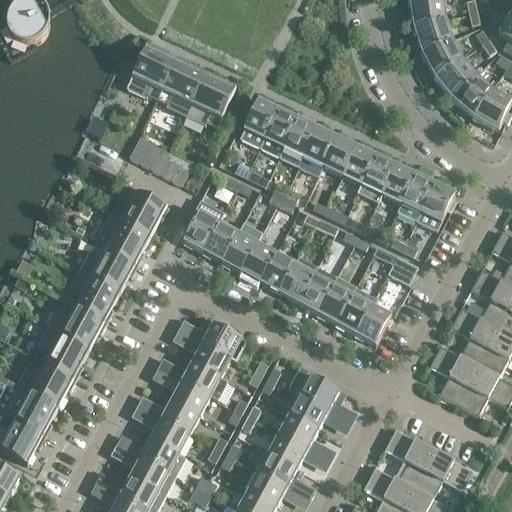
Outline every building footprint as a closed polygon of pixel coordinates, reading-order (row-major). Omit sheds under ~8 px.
[(409,4),(413,31),(447,24),(444,3),(409,4)] [(469,19),(478,17),(475,5),(466,7),(469,19)] [(34,48),(37,47),(39,46),(41,44),(43,43),(45,41),(46,39),(48,36),(49,34),(49,31),(50,29),(50,26),(50,25),(49,24),(49,21),(48,20),(45,14),(44,13),(43,11),(41,10),(38,8),(36,7),(33,6),(31,6),(28,6),(26,6),(23,7),(20,7),(18,8),(16,10),(14,12),(12,13),(10,16),(9,18),(8,20),(7,23),(7,26),(7,27),(7,30),(7,32),(8,35),(9,37),(11,39),(11,40),(13,42),(15,44),(17,46),(20,47),(24,48),(26,49),(30,49),(31,48),(34,48)] [(478,17),(469,19),(472,31),(480,29),(478,17)] [(503,54),(503,55),(511,59),(511,20),(509,19),(499,38),(509,44),(503,54)] [(447,24),(413,31),(421,58),(453,44),(447,24)] [(475,40),(482,50),(490,45),(483,35),(475,40)] [(421,58),(435,82),(464,63),(453,44),(421,58)] [(490,45),(482,50),(489,61),(497,56),(490,45)] [(166,60),(146,51),(126,93),(147,102),(147,101),(158,105),(175,68),(165,64),(166,60)] [(511,82),(511,67),(501,60),(496,67),(506,75),(505,77),(511,82)] [(464,63),(435,82),(435,83),(452,104),(477,79),(464,63)] [(175,68),(158,105),(171,112),(170,114),(186,121),(206,79),(186,70),(185,73),(175,68)] [(206,79),(186,121),(205,130),(206,128),(216,133),(234,96),(224,91),(225,88),(206,79)] [(452,104),(473,121),(493,93),(477,79),(452,104)] [(493,93),(473,121),(497,136),(499,137),(499,135),(498,135),(511,109),(511,104),(495,95),(493,93)] [(260,153),(279,113),(257,103),(257,104),(258,105),(239,144),(260,153)] [(279,113),(260,153),(279,162),(298,122),(279,113)] [(298,122),(279,162),(299,172),(318,132),(298,122)] [(322,172),(337,141),(318,132),(299,172),(318,181),(322,172)] [(129,162),(140,168),(151,147),(140,141),(129,162)] [(337,141),(322,172),(342,182),(357,150),(337,141)] [(140,168),(150,174),(161,153),(151,147),(140,168)] [(357,150),(342,182),(362,191),(377,159),(357,150)] [(150,174),(161,179),(172,158),(161,153),(150,174)] [(161,179),(171,185),(182,164),(172,158),(161,179)] [(378,208),(382,200),(396,169),(377,159),(362,191),(358,199),(378,208)] [(171,185),(181,191),(193,170),(182,164),(171,185)] [(382,200),(401,209),(416,178),(396,169),(382,200)] [(234,178),(246,183),(249,175),(238,170),(234,178)] [(249,175),(246,183),(257,189),(261,181),(249,175)] [(401,209),(397,217),(417,227),(436,187),(416,178),(401,209)] [(236,195),(240,187),(228,182),(225,190),(236,195)] [(240,187),(236,195),(247,201),(251,193),(240,187)] [(436,187),(417,227),(437,236),(441,228),(455,198),(456,198),(457,197),(436,187)] [(110,218),(151,241),(160,225),(162,226),(169,213),(127,191),(122,201),(120,200),(110,218)] [(274,191),(271,198),(282,204),(286,196),(274,191)] [(286,196),(282,204),(294,209),(297,201),(286,196)] [(267,207),(278,212),(282,204),(271,198),(267,207)] [(219,226),(219,227),(225,216),(202,204),(196,215),(197,215),(197,214),(199,216),(184,245),(183,245),(182,246),(203,257),(219,226)] [(282,204),(278,212),(290,217),(294,209),(282,204)] [(313,215),(324,220),(328,212),(316,207),(313,215)] [(328,212),(324,220),(335,226),(339,218),(328,212)] [(142,257),(151,241),(110,218),(99,238),(101,239),(96,248),(138,271),(145,259),(142,257)] [(315,232),(319,224),(307,219),(303,227),(315,232)] [(344,230),(363,239),(367,231),(348,222),(344,230)] [(319,224),(315,232),(326,238),(330,230),(319,224)] [(238,237),(219,227),(219,226),(203,257),(222,267),(238,237)] [(238,237),(222,267),(241,278),(257,247),(263,237),(243,227),(238,237)] [(367,231),(363,239),(375,244),(378,236),(367,231)] [(511,291),(511,241),(503,236),(490,259),(492,260),(493,258),(510,268),(501,285),(501,286),(511,291)] [(354,251),(358,243),(346,238),(343,245),(354,251)] [(358,243),(354,251),(365,256),(369,248),(358,243)] [(391,252),(402,257),(406,249),(395,244),(391,252)] [(260,288),(276,257),(257,247),(241,278),(260,288)] [(131,283),(138,271),(96,248),(91,258),(89,257),(79,276),(120,298),(129,282),(131,283)] [(406,249),(402,257),(414,263),(418,255),(406,249)] [(397,261),(377,252),(374,260),(393,269),(397,261)] [(260,288),(279,298),(296,268),(276,257),(260,288)] [(296,268),(279,298),(298,309),(319,271),(300,261),(296,268)] [(388,280),(409,290),(418,272),(397,261),(393,269),(388,280)] [(298,309),(317,319),(338,281),(319,271),(298,309)] [(511,291),(501,286),(501,285),(484,275),(483,277),(481,276),(471,294),(473,295),(472,297),(490,306),(481,323),(480,323),(480,324),(500,335),(511,312),(511,291)] [(111,314),(120,298),(79,276),(69,295),(71,296),(65,305),(107,328),(114,316),(111,314)] [(338,281),(317,319),(336,329),(356,293),(357,292),(338,281)] [(336,329),(355,340),(372,309),(375,303),(356,293),(336,329)] [(101,340),(107,328),(65,305),(60,315),(58,314),(48,333),(89,355),(98,339),(101,340)] [(372,309),(355,340),(376,351),(376,350),(375,349),(391,319),(372,309)] [(462,311),(449,335),(451,336),(452,335),(469,344),(460,361),(460,362),(479,372),(500,335),(480,324),(480,323),(463,314),(464,312),(462,311)] [(511,312),(500,335),(511,340),(511,312)] [(0,338),(5,341),(10,329),(0,324),(0,338)] [(201,348),(232,365),(236,367),(247,347),(213,329),(214,328),(213,327),(207,338),(201,335),(196,345),(201,348)] [(80,371),(89,355),(48,333),(38,352),(40,353),(34,362),(76,385),(83,373),(80,371)] [(499,383),(500,383),(499,382),(509,365),(511,367),(511,340),(500,335),(479,372),(499,383)] [(232,365),(201,348),(191,367),(222,384),(232,365)] [(460,362),(460,361),(443,352),(443,350),(442,349),(429,373),(430,374),(431,373),(449,382),(440,399),(438,398),(437,400),(459,411),(479,372),(460,362)] [(153,383),(177,393),(187,372),(163,361),(153,383)] [(70,397),(76,385),(34,362),(29,372),(27,371),(17,390),(58,412),(67,396),(70,397)] [(255,377),(262,381),(268,370),(261,366),(255,377)] [(181,386),(211,403),(216,405),(227,386),(222,384),(191,367),(181,386)] [(301,372),(289,396),(298,401),(329,417),(333,409),(339,412),(340,409),(345,400),(340,397),(340,396),(339,396),(312,382),(311,381),(312,378),(301,372)] [(479,372),(459,411),(480,423),(481,421),(479,420),(488,403),(506,413),(505,414),(507,415),(511,405),(511,389),(500,383),(499,383),(479,372)] [(268,384),(275,388),(281,377),(274,373),(268,384)] [(262,381),(255,377),(249,388),(256,392),(262,381)] [(275,388),(268,384),(262,395),(269,399),(275,388)] [(58,412),(17,390),(8,385),(0,400),(0,417),(4,420),(45,442),(52,430),(50,428),(58,412)] [(211,403),(181,386),(170,405),(201,422),(211,403)] [(230,408),(238,391),(227,386),(219,403),(230,408)] [(133,420),(156,431),(166,410),(143,399),(133,420)] [(319,436),(323,427),(329,417),(298,401),(288,420),(319,436)] [(240,404),(234,415),(242,419),(248,408),(240,404)] [(170,405),(160,424),(191,441),(201,422),(170,405)] [(247,422),(255,426),(261,415),(253,411),(247,422)] [(242,419),(234,415),(228,426),(236,430),(242,419)] [(39,454),(45,442),(4,420),(0,426),(0,454),(27,470),(36,453),(39,454)] [(288,420),(278,439),(308,455),(319,436),(288,420)] [(255,426),(247,422),(241,433),(249,437),(255,426)] [(191,441),(160,424),(150,443),(180,460),(191,441)] [(414,494),(435,455),(396,434),(384,457),(385,458),(386,456),(404,466),(395,483),(394,483),(394,484),(414,494)] [(122,437),(111,459),(134,470),(145,449),(122,437)] [(308,455),(278,439),(267,458),(298,474),(308,455)] [(220,442),(214,453),(221,457),(227,446),(220,442)] [(150,443),(139,462),(177,483),(187,464),(180,460),(150,443)] [(227,460),(234,464),(240,453),(233,449),(227,460)] [(221,457),(214,453),(208,464),(215,468),(221,457)] [(435,455),(414,494),(434,505),(434,504),(443,487),(461,497),(460,498),(461,499),(474,476),(435,455)] [(267,458),(257,477),(288,493),(292,485),(298,488),(304,477),(298,474),(267,458)] [(234,464),(227,460),(221,471),(228,475),(234,464)] [(177,483),(139,462),(129,482),(167,502),(177,483)] [(0,494),(11,501),(21,481),(20,481),(19,482),(0,471),(0,494)] [(378,511),(404,511),(414,494),(394,484),(394,483),(377,473),(378,472),(376,471),(363,495),(365,496),(366,494),(383,504),(378,511)] [(277,511),(288,493),(257,477),(247,496),(277,511)] [(119,501),(139,511),(161,511),(167,502),(129,482),(119,501)] [(203,497),(209,486),(202,482),(196,493),(203,497)] [(203,497),(211,501),(217,490),(209,486),(203,497)] [(203,497),(196,493),(190,504),(197,508),(203,497)] [(0,511),(4,511),(11,501),(0,494),(0,511)] [(448,511),(434,504),(434,505),(414,494),(404,511),(448,511)] [(277,511),(247,496),(237,511),(277,511)] [(203,497),(197,508),(205,511),(211,501),(203,497)] [(139,511),(119,501),(112,511),(139,511)]
